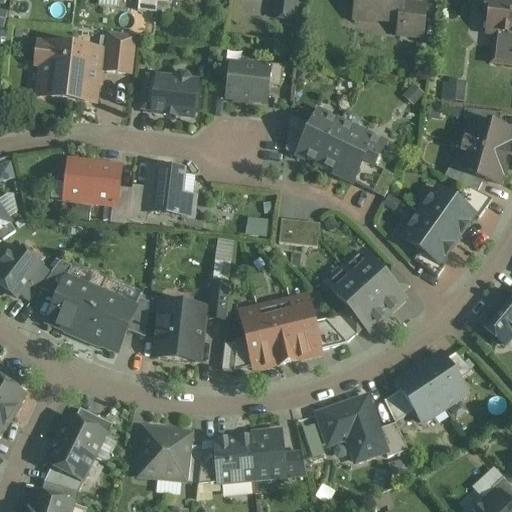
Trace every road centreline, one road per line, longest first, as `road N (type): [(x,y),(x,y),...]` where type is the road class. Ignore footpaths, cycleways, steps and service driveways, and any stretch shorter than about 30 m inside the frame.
road 1 (residential): [(447,316),(355,217),(277,187),(235,153),(78,137),(0,145)]
road 2 (residential): [(447,316),(374,368),(267,402),(166,402),(63,370)]
road 3 (residential): [(1,511),(63,370)]
